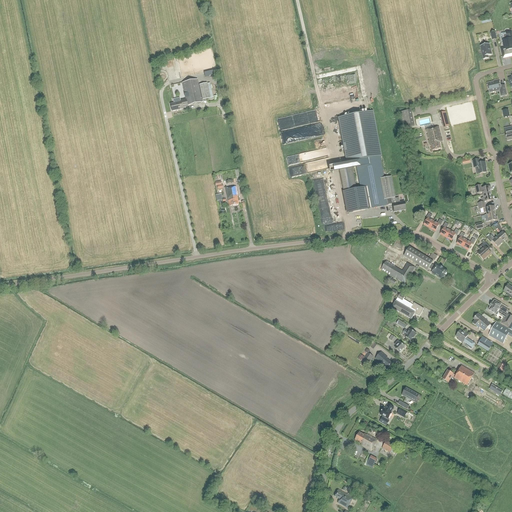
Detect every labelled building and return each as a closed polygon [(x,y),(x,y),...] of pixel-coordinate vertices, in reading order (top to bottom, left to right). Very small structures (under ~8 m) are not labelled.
[(503,59),(511,56),(511,33),(511,31),(501,34),(502,38),(504,48),(500,48),(503,59)] [(489,58),(488,56),(492,55),(489,44),(480,46),(483,60),(489,58)] [(170,104),(172,112),(183,109),(182,107),(187,106),(202,103),(197,80),(182,83),(186,99),(180,101),(181,102),(170,104)] [(489,93),(499,90),(501,97),(507,95),(504,86),(500,87),(499,80),(494,81),(494,82),(487,84),(489,93)] [(202,100),(210,98),(207,83),(199,85),(202,100)] [(414,126),(411,110),(400,112),(404,128),(414,126)] [(352,162),(346,163),(338,164),(347,213),(388,205),(392,204),(394,212),(406,210),(404,202),(399,203),(398,198),(394,199),(394,198),(395,198),(391,176),(383,178),(379,157),(382,156),(373,111),(338,118),(346,163),(356,161),(361,188),(357,190),(352,162)] [(449,126),(445,112),(439,113),(443,128),(449,126)] [(439,143),(442,142),(439,127),(426,130),(430,144),(432,151),(441,148),(439,143)] [(294,142),(292,134),(285,136),(286,143),(294,142)] [(289,157),(290,164),(320,158),(319,155),(321,155),(321,153),(328,152),(328,149),(289,157)] [(476,175),(487,172),(486,168),(485,162),(480,163),(479,159),(472,161),(473,168),(474,168),(476,175)] [(296,175),(313,171),(313,169),(309,170),(308,163),(297,165),(298,172),(296,173),(296,175)] [(482,195),(491,194),(490,190),(491,190),(491,186),(482,188),(481,185),(475,187),(476,194),(482,193),(482,195)] [(229,205),(237,204),(238,203),(237,196),(238,196),(236,187),(225,189),(229,205)] [(479,206),(485,205),(485,202),(493,200),(493,196),(491,197),(491,194),(482,195),(483,198),(481,198),(482,202),(478,203),(479,206)] [(487,215),(495,213),(494,210),(495,209),(495,206),(486,208),(485,205),(479,206),(479,209),(483,209),(484,213),(486,212),(487,215)] [(430,228),(434,221),(430,219),(432,215),(429,213),(426,218),(428,219),(424,225),(430,228)] [(495,213),(487,215),(485,215),(486,222),(498,220),(497,217),(496,217),(495,213)] [(434,221),(430,228),(435,232),(439,225),(440,226),(443,222),(439,220),(437,224),(434,221)] [(446,238),(450,231),(446,229),(449,225),(445,223),(443,228),(444,228),(440,235),(446,238)] [(498,236),(503,242),(508,238),(503,232),(498,223),(494,225),(496,230),(500,234),(498,236)] [(450,231),(446,238),(452,241),(455,235),(457,235),(459,231),(456,229),(454,233),(450,231)] [(462,247),(466,240),(463,238),(465,234),(462,233),(459,237),(461,238),(457,244),(462,247)] [(503,242),(498,236),(494,239),(491,235),(490,236),(488,234),(486,236),(488,238),(487,239),(491,243),(492,241),(498,247),(503,242)] [(401,250),(406,242),(398,238),(393,246),(401,250)] [(466,240),(462,247),(468,251),(472,244),(473,245),(476,241),(472,239),(470,243),(466,240)] [(483,260),(491,253),(487,249),(490,247),(485,242),(478,249),(480,251),(478,253),(483,260)] [(445,272),(446,270),(437,265),(436,267),(431,264),(433,262),(409,248),(404,257),(427,271),(429,269),(433,271),(432,273),(441,279),(442,277),(443,278),(446,273),(445,272)] [(409,278),(415,268),(407,263),(402,271),(394,267),(394,266),(386,261),(381,270),(404,284),(408,277),(409,278)] [(411,301),(409,303),(403,300),(404,298),(400,295),(392,308),(411,320),(415,314),(419,317),(424,309),(411,301)] [(509,328),(511,323),(511,317),(505,313),(508,309),(495,300),(494,301),(493,301),(492,302),(493,303),(492,304),(491,303),(489,306),(491,307),(490,308),(489,307),(488,309),(489,310),(488,310),(495,314),(496,315),(498,313),(497,312),(499,309),(501,310),(498,313),(504,317),(501,323),(509,328)] [(493,328),(490,325),(491,325),(479,314),(474,319),(475,320),(473,323),(479,328),(480,327),(484,331),(487,328),(491,331),(489,335),(503,344),(508,335),(511,337),(511,331),(496,322),(493,328)] [(407,325),(398,320),(396,324),(405,329),(407,325)] [(411,341),(416,334),(410,330),(409,332),(405,329),(403,333),(406,335),(405,337),(411,341)] [(463,342),(467,344),(466,346),(471,349),(475,344),(466,338),(469,334),(463,331),(462,332),(460,331),(456,337),(458,338),(457,340),(463,343),(463,342)] [(493,344),(482,337),(477,345),(488,352),(493,344)] [(400,343),(398,341),(394,344),(397,346),(395,348),(399,353),(405,347),(400,343)] [(386,371),(392,364),(386,359),(388,357),(381,352),(375,359),(383,366),(382,367),(386,371)] [(373,357),(368,353),(362,362),(367,365),(373,357)] [(467,386),(474,373),(462,366),(456,376),(447,371),(443,379),(448,382),(452,377),(467,386)] [(502,394),(505,389),(493,384),(491,389),(502,394)] [(406,388),(402,395),(415,403),(419,395),(406,388)] [(407,410),(409,406),(400,401),(398,404),(407,410)] [(385,409),(384,408),(380,414),(385,417),(385,418),(387,419),(388,419),(392,413),(391,412),(394,408),(388,404),(385,409)] [(407,412),(400,408),(397,414),(404,418),(407,412)] [(385,418),(383,417),(380,422),(386,425),(389,420),(387,419),(385,418)] [(371,451),(377,440),(367,435),(366,435),(364,434),(364,435),(360,432),(355,441),(361,444),(361,445),(371,451)] [(382,448),(390,453),(395,446),(387,441),(382,448)] [(377,459),(371,456),(368,461),(374,465),(377,459)] [(347,508),(353,498),(338,490),(335,497),(339,499),(337,503),(347,508)]
